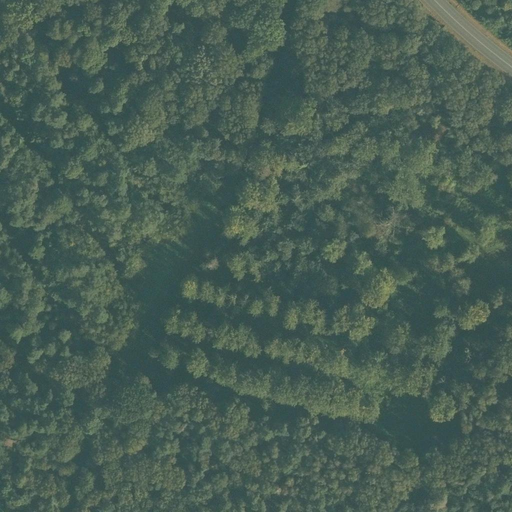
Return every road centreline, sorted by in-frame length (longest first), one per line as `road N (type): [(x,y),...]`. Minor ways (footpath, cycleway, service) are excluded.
road 1 (track): [(511,465),(113,377),(72,511)]
road 2 (track): [(287,0),(238,166),(113,377)]
